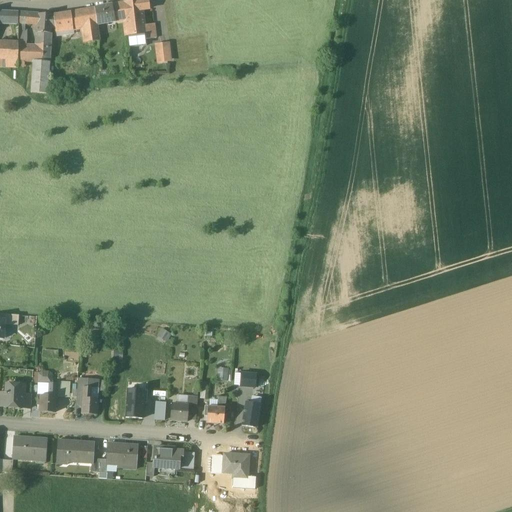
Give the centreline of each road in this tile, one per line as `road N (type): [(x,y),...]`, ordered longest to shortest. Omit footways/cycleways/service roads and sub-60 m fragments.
road 1 (residential): [(0,422),(251,439)]
road 2 (track): [(296,204),(318,195),(350,0)]
